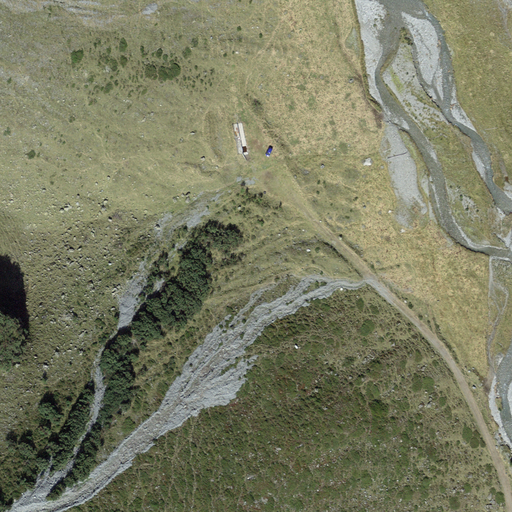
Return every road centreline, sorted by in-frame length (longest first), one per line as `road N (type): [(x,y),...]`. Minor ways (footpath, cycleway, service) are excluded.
road 1 (track): [(435,342),(273,167)]
road 2 (track): [(509,511),(502,475),(435,342)]
